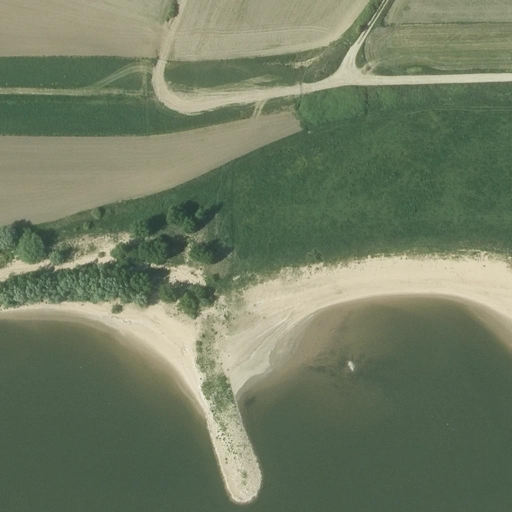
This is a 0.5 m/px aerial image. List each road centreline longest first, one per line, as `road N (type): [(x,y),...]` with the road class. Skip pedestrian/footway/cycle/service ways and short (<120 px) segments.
road 1 (track): [(155,90),(344,81)]
road 2 (track): [(344,81),(511,78)]
road 3 (track): [(0,94),(155,90)]
